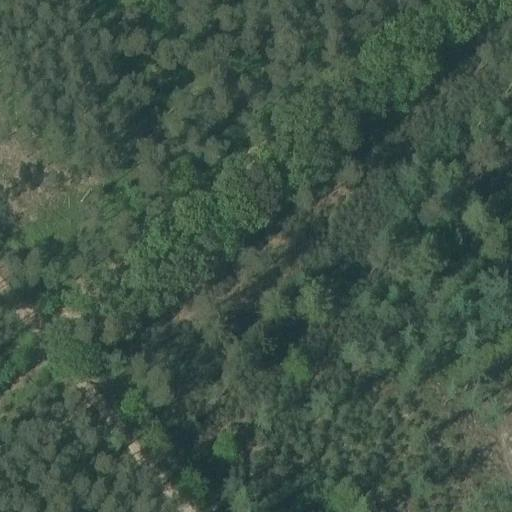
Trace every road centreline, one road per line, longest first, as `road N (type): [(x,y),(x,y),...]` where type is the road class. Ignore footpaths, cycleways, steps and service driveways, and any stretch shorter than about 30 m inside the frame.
road 1 (track): [(460,0),(45,343)]
road 2 (track): [(45,343),(190,511)]
